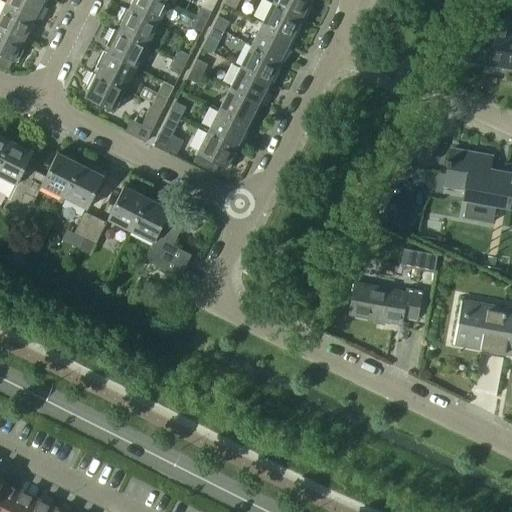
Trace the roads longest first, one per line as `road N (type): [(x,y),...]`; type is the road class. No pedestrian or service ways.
road 1 (residential): [(245,210),(212,283),(215,295),(511,444)]
road 2 (secondary): [(263,511),(0,379)]
road 3 (residential): [(245,210),(36,109)]
road 4 (residential): [(333,43),(511,129)]
road 5 (residential): [(245,210),(333,43)]
road 6 (residential): [(120,511),(0,451)]
road 7 (residential): [(36,109),(88,0)]
